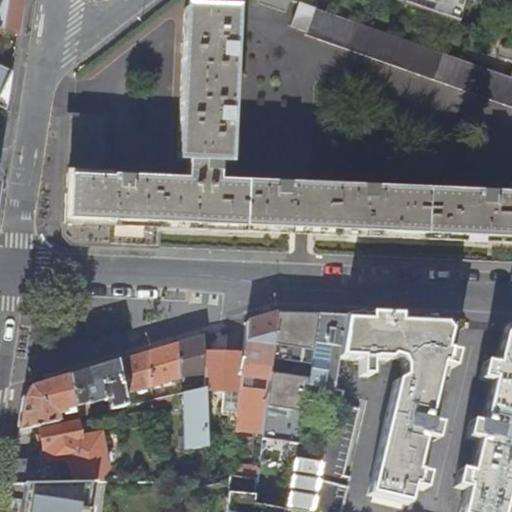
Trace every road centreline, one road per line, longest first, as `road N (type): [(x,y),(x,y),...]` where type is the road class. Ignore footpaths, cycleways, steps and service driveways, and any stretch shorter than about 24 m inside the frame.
road 1 (tertiary): [(11,274),(511,296)]
road 2 (tertiary): [(25,169),(46,48)]
